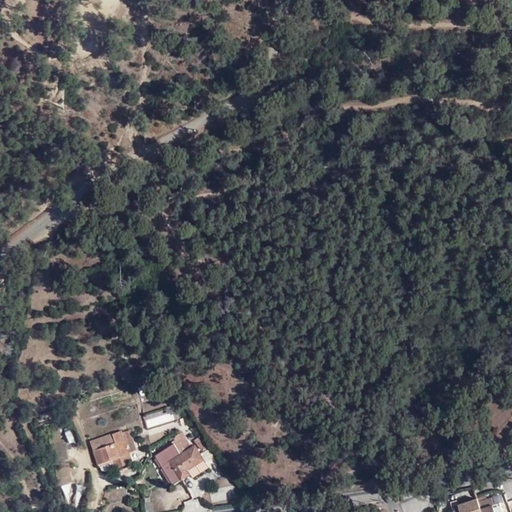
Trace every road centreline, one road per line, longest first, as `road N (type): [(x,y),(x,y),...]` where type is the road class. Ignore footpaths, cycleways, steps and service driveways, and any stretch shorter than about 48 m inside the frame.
road 1 (unclassified): [(0,253),(123,163),(219,112),(267,60),(283,0)]
road 2 (tertiary): [(262,511),(405,490)]
